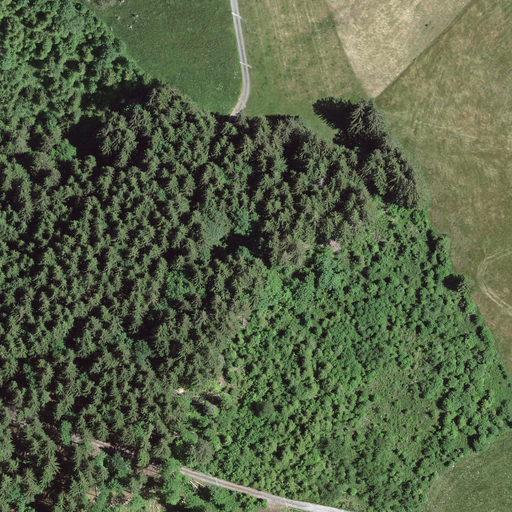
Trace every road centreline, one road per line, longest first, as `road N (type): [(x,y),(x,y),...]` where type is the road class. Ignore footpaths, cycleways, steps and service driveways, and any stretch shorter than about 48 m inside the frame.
road 1 (track): [(0,393),(166,262),(245,96),(233,0)]
road 2 (track): [(338,511),(133,454),(26,418),(0,400)]
